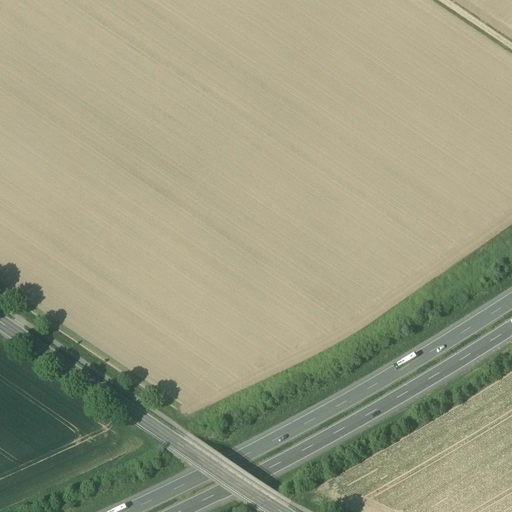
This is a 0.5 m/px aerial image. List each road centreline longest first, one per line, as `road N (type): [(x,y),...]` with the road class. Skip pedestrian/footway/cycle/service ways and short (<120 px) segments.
road 1 (motorway): [(511,297),(335,404),(120,511)]
road 2 (motorway): [(172,511),(342,425),(511,323)]
road 3 (tertiary): [(280,511),(0,323)]
